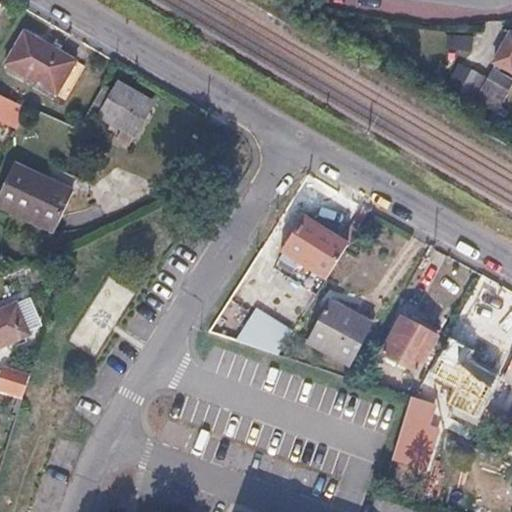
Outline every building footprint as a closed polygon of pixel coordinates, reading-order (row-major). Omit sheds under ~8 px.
[(511,31),(511,33),(508,31),(491,62),(510,72),(511,68),(511,31)] [(73,62),(21,32),(3,66),(55,95),(73,62)] [(481,76),(467,68),(455,88),(469,96),(481,76)] [(511,80),(488,68),(471,97),(494,111),(497,105),(511,80)] [(111,93),(100,87),(82,119),(94,124),(98,116),(133,136),(143,118),(140,116),(146,102),(115,85),(111,93)] [(22,107),(0,97),(0,120),(13,126),(22,107)] [(48,177),(13,161),(0,190),(0,207),(54,232),(72,194),(46,182),(48,177)] [(345,244),(302,220),(282,254),(283,255),(300,265),(323,279),(345,244)] [(283,255),(280,261),(297,271),(300,265),(283,255)] [(344,310),(329,301),(307,341),(350,365),(371,329),(342,313),(344,310)] [(344,310),(342,313),(371,329),(375,320),(347,304),(344,310)] [(278,354),(292,328),(257,307),(237,340),(278,354)] [(5,308),(0,310),(0,345),(17,338),(5,308)] [(403,311),(399,318),(434,337),(438,331),(403,311)] [(434,337),(399,318),(380,352),(415,373),(434,337)] [(468,354),(450,345),(433,376),(452,387),(448,394),(450,395),(449,397),(452,399),(449,405),(471,417),(493,377),(464,361),(468,354)] [(26,385),(3,378),(0,386),(0,393),(21,401),(26,385)] [(413,398),(410,397),(399,435),(412,439),(424,402),(413,398)] [(511,421),(483,409),(477,422),(511,436),(511,421)]
